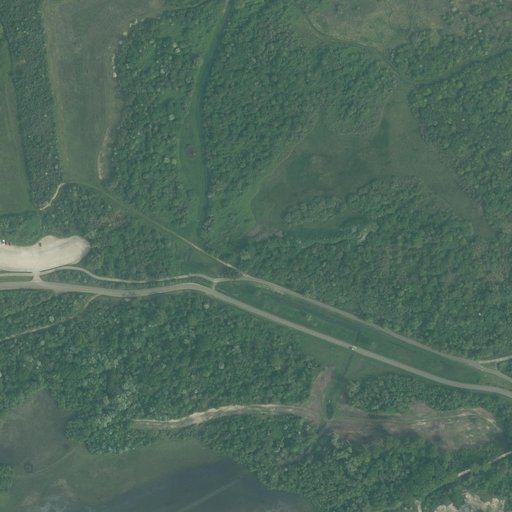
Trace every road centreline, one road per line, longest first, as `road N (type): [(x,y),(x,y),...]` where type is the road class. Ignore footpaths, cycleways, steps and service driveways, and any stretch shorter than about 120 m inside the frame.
road 1 (unclassified): [(511,395),(409,369),(191,286),(122,293),(0,286)]
road 2 (track): [(191,244),(203,191),(194,110),(228,0)]
road 3 (track): [(191,244),(81,180)]
